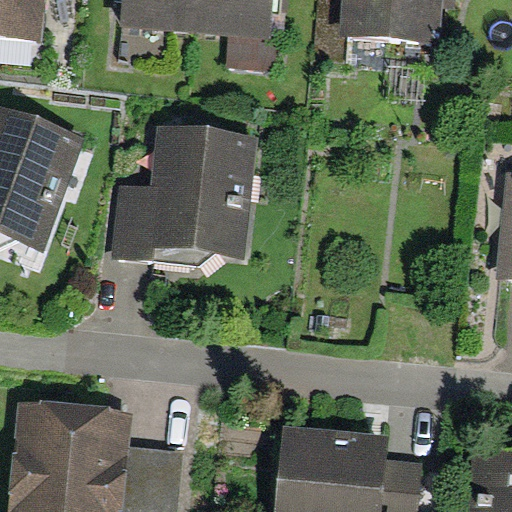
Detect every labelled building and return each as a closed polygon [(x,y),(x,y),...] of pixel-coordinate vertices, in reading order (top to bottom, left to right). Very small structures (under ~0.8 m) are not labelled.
[(44,0),(0,0),(0,41),(41,44),(44,0)] [(109,0),(108,21),(183,26),(184,0),(109,0)] [(184,0),(183,26),(257,31),(259,0),(184,0)] [(425,0),(331,0),(329,33),(422,41),(425,0)] [(0,243),(44,259),(85,147),(0,115),(0,243)] [(158,197),(113,194),(108,263),(248,274),(258,146),(162,139),(158,197)] [(511,182),(509,182),(499,291),(511,292),(511,182)] [(136,511),(144,420),(24,410),(15,511),(136,511)] [(379,511),(383,443),(279,437),(273,511),(379,511)] [(511,511),(511,451),(477,447),(469,511),(511,511)]
